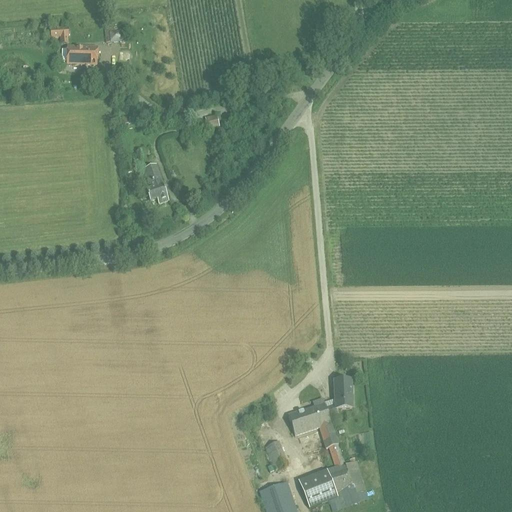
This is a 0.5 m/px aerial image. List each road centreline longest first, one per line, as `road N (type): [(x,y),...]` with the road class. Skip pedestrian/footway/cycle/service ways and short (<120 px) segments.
road 1 (tertiary): [(0,270),(133,256),(181,239),(250,176),(364,24),(396,0)]
road 2 (unknown): [(305,102),(326,352)]
